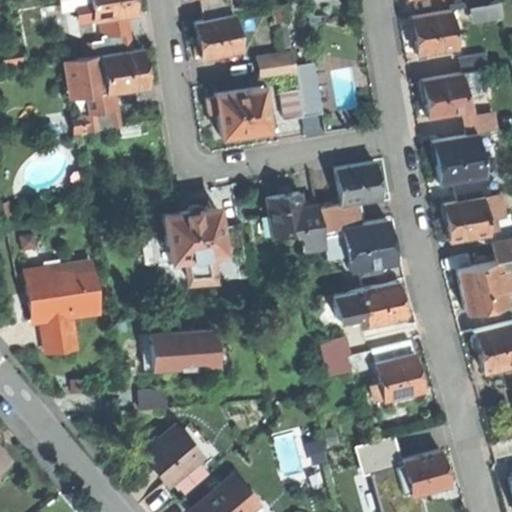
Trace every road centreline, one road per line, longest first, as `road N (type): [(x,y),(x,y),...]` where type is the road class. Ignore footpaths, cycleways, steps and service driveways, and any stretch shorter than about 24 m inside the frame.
road 1 (residential): [(400,137),(485,511)]
road 2 (residential): [(161,0),(185,157),(201,169),(400,137)]
road 3 (residential): [(116,511),(0,376)]
road 4 (residential): [(400,137),(378,0)]
